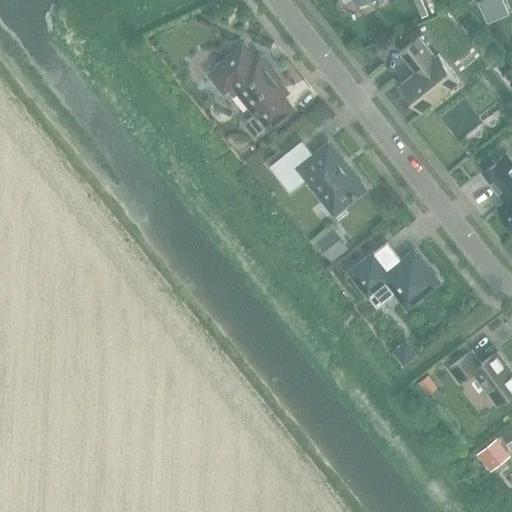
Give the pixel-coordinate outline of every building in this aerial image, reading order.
[(511,0),(494,0),(492,18),(506,21),(509,6),(511,6),(511,0)] [(438,53),(435,56),(419,35),(400,50),(416,71),(401,83),(422,110),(428,105),(432,106),(442,98),(442,94),(460,80),(438,53)] [(259,54),(254,59),(243,44),(218,64),(219,66),(213,71),(213,74),(214,77),(216,80),(218,83),(220,85),(223,87),(226,88),(232,83),(256,113),(244,122),(255,135),(268,125),(269,126),(292,107),(282,94),(287,90),(259,54)] [(328,142),(313,155),(302,141),(271,165),(283,180),(298,167),(334,212),(364,187),(328,142)] [(511,159),(506,152),(482,171),(505,200),(498,206),(511,222),(511,159)] [(317,242),(331,261),(348,247),(333,229),(317,242)] [(407,306),(439,281),(414,250),(400,260),(395,253),(378,266),(369,255),(350,271),(368,294),(386,279),(407,306)] [(511,370),(498,351),(482,363),(472,350),(449,367),(460,381),(473,372),(497,404),(511,392),(511,370)] [(417,381),(426,392),(436,384),(428,373),(417,381)] [(497,436),(476,452),(490,469),(510,454),(497,436)]
